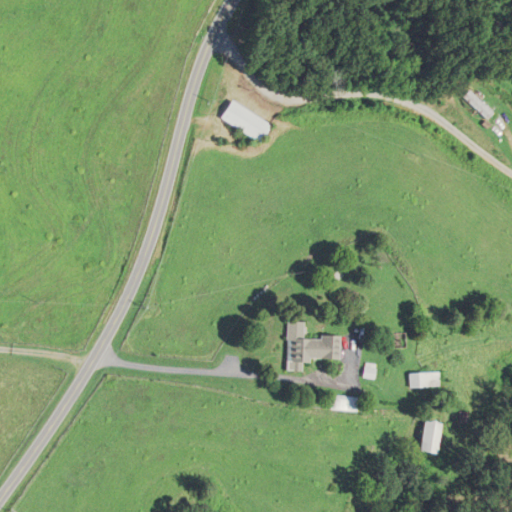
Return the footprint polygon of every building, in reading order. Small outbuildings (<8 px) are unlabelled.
[(492,114),(470,89),(462,96),(484,121),(492,114)] [(262,143),(272,125),(230,101),(220,119),(262,143)] [(302,322),(285,322),(285,371),(303,371),(303,359),(337,360),(338,337),(302,337),(302,322)] [(408,387),(439,387),(439,373),(408,373),(408,387)] [(362,397),(331,396),(331,411),(361,411),(362,397)] [(433,456),(441,425),(423,420),(415,451),(433,456)]
